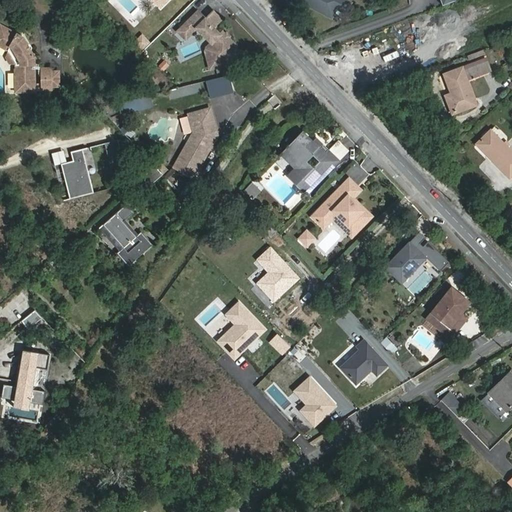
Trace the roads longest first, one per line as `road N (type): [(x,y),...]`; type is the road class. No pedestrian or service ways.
road 1 (track): [(0,491),(302,64),(482,0)]
road 2 (residential): [(511,332),(259,481),(228,511)]
road 3 (tertiary): [(296,57),(511,278)]
road 4 (residential): [(296,57),(425,0)]
